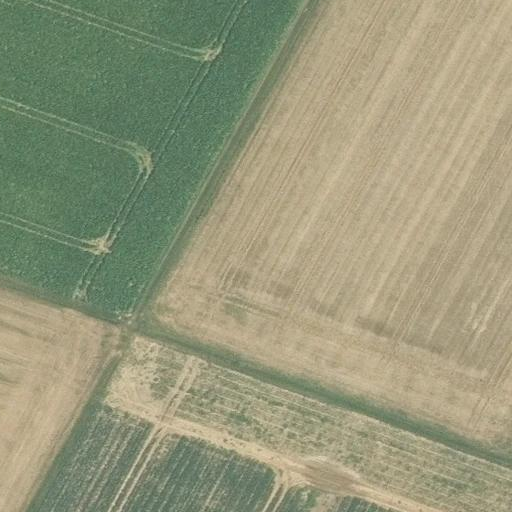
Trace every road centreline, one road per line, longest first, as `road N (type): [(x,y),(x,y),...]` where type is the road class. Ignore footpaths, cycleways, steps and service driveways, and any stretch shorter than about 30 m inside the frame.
road 1 (track): [(136,326),(511,466)]
road 2 (track): [(136,326),(315,0)]
road 3 (track): [(30,511),(136,326)]
road 4 (track): [(0,279),(136,326)]
